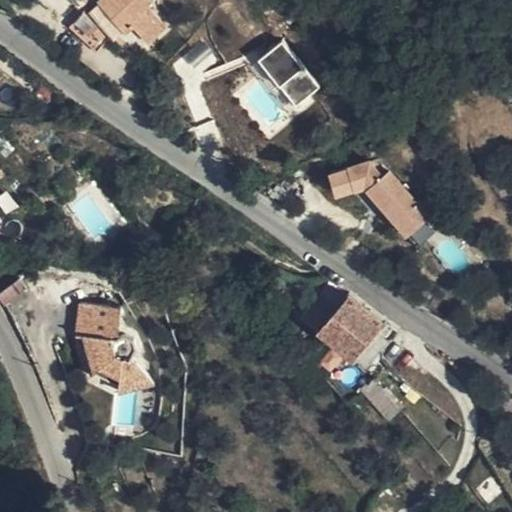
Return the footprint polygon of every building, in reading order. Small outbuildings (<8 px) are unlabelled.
[(147,5),(152,1),(151,0),(100,0),(127,32),(134,26),(150,43),(168,27),(147,5)] [(277,3),(265,13),(286,40),(297,30),(277,3)] [(88,7),(70,28),(98,52),(115,32),(88,7)] [(284,39),(257,58),(291,108),(319,88),(284,39)] [(371,160),(333,171),(340,194),(366,186),(410,233),(431,214),(391,169),(384,175),(371,160)] [(136,236),(120,245),(127,258),(143,248),(136,236)] [(308,320),(330,295),(324,290),(302,315),(308,320)] [(340,304),(330,295),(308,320),(336,342),(367,307),(349,293),(340,304)] [(120,307),(78,304),(75,336),(83,336),(108,338),(117,339),(120,307)] [(366,366),(386,344),(379,338),(374,335),(384,321),(367,307),(336,342),(366,366)] [(374,335),(379,338),(390,326),(384,321),(374,335)] [(374,379),(364,388),(389,418),(401,408),(374,379)]
